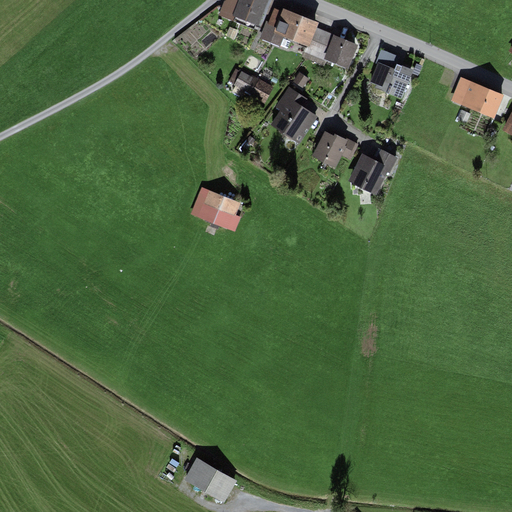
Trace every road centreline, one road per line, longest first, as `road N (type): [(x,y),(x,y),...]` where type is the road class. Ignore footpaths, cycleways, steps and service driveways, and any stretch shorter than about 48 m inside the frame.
road 1 (track): [(212,0),(128,66),(0,136)]
road 2 (residential): [(511,86),(382,30)]
